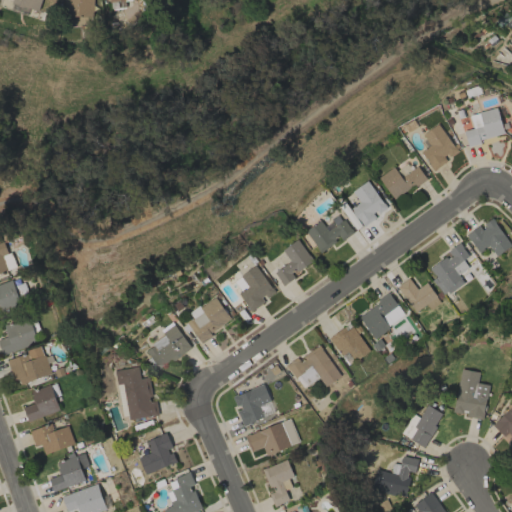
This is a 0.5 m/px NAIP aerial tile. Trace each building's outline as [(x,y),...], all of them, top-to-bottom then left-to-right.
[(41,0),(13,0),(13,5),(40,9),(41,0)] [(93,23),(93,0),(64,0),(64,16),(79,17),(79,22),(93,23)] [(504,134),(496,107),(469,115),(473,128),(463,131),(467,145),(504,134)] [(422,134),(430,146),(421,152),(433,170),(447,161),(444,158),(456,150),(438,123),(422,134)] [(425,179),(418,166),(400,177),(394,167),(379,176),(392,199),(425,179)] [(377,216),(376,214),(386,207),(366,180),(351,192),(359,202),(350,209),(363,226),(377,216)] [(480,224),(465,234),(478,252),(488,245),(496,256),(511,245),(491,218),(481,225),(480,224)] [(353,232),(344,219),(327,231),(319,220),(304,231),(320,252),(340,237),(342,241),(353,232)] [(294,273),(312,261),(297,239),(281,250),(289,261),(274,272),(283,285),(296,276),(294,273)] [(429,266),(435,277),(433,278),(442,295),(463,284),(458,274),(468,268),(463,259),(467,257),(460,243),(447,250),(450,255),(429,266)] [(247,287),(238,293),(250,311),(264,302),(262,299),(273,292),(256,265),(240,275),(247,287)] [(439,303),(427,282),(416,289),(409,278),(397,285),(414,312),(426,304),(429,309),(439,303)] [(0,283),(0,310),(1,313),(21,305),(11,279),(0,283)] [(20,300),(29,297),(24,282),(15,286),(20,300)] [(404,317),(390,294),(358,314),(372,337),(404,317)] [(192,318),(186,321),(200,343),(212,336),(210,332),(230,320),(216,296),(189,312),(192,318)] [(30,318),(4,326),(7,336),(0,337),(0,352),(0,354),(37,343),(30,318)] [(368,352),(352,324),(329,337),(340,356),(347,352),(353,361),(368,352)] [(158,369),(190,348),(175,326),(144,348),(158,369)] [(16,385),(50,374),(41,346),(26,350),(27,353),(8,359),(16,385)] [(298,359),(297,358),(286,364),(293,377),(312,366),(324,386),(339,377),(320,346),(298,359)] [(123,383),(129,419),(158,414),(156,401),(152,401),(148,377),(140,378),(138,366),(115,370),(118,384),(123,383)] [(479,372),(459,368),(452,412),(464,414),(464,416),(482,419),(488,384),(477,382),(479,372)] [(258,405),(269,401),(262,384),(232,396),(238,410),(236,410),(242,426),(263,417),(258,405)] [(58,411),(51,385),(30,390),(34,404),(23,407),(27,420),(58,411)] [(504,437),(505,435),(511,441),(511,404),(492,426),(504,437)] [(442,414),(426,405),(407,438),(423,447),(442,414)] [(298,442),(289,418),(244,435),(250,451),(262,447),(265,455),(298,442)] [(29,431),(35,446),(40,444),(44,455),(73,443),(66,425),(53,430),(51,423),(29,431)] [(144,473),(175,463),(170,448),(171,448),(166,433),(145,440),(149,453),(139,456),(144,473)] [(53,492),(84,480),(80,468),(88,465),(83,452),(74,456),(74,455),(56,462),(60,474),(48,479),(53,492)] [(404,496),(410,472),(414,473),(417,459),(402,455),(399,465),(392,463),(390,472),(384,471),(379,489),(404,496)] [(293,476),(286,459),(261,469),(270,490),(268,491),(273,505),(294,497),(287,478),(293,476)] [(190,511),(200,508),(191,485),(194,484),(189,472),(167,481),(176,501),(162,507),(164,511),(190,511)] [(61,495),(66,510),(77,507),(78,511),(95,511),(105,509),(97,484),(61,495)] [(443,511),(431,492),(413,504),(417,511),(415,511),(443,511)]
